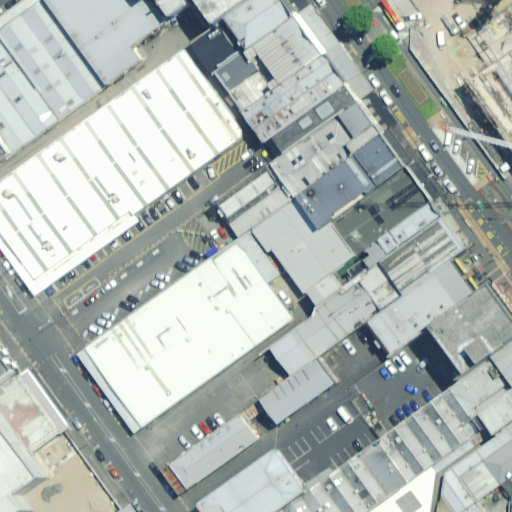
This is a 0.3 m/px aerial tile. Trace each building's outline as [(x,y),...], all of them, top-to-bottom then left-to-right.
[(132,12),(124,0),(46,0),(0,31),(0,164),(141,61),(130,46),(147,33),(132,12)] [(124,0),(132,12),(149,0),(167,23),(180,13),(170,0),(181,0),(199,24),(234,0),(124,0)] [(366,97),(294,0),(234,0),(199,24),(185,33),(279,160),(366,97)] [(511,0),(468,0),(433,26),(511,134),(511,0)] [(169,54),(0,179),(0,246),(31,289),(233,140),(169,54)] [(211,208),(233,239),(248,229),(389,128),(366,97),(279,160),(211,208)] [(389,128),(248,229),(311,316),(352,287),(376,270),(452,216),(389,128)] [(452,216),(376,270),(401,305),(465,259),(477,251),(452,216)] [(233,239),(82,347),(139,426),(290,318),(233,239)] [(489,290),(465,259),(401,305),(373,325),(396,357),(432,331),(489,290)] [(489,290),(432,331),(466,378),(511,345),(511,292),(503,280),(489,290)] [(311,316),(270,346),(293,377),(316,362),(366,326),(376,319),(352,287),(311,316)] [(0,342),(0,376),(16,364),(0,342)] [(310,488),(275,511),(367,511),(486,429),(488,428),(489,429),(489,430),(511,414),(511,345),(466,378),(310,488)] [(331,384),(316,362),(293,377),(255,403),(271,426),(331,384)] [(233,413),(164,463),(183,488),(251,439),(233,413)] [(511,414),(489,430),(449,459),(438,511),(484,511),(485,507),(489,504),(511,488),(511,414)] [(279,444),(199,500),(207,511),(275,511),(310,488),(279,444)]
